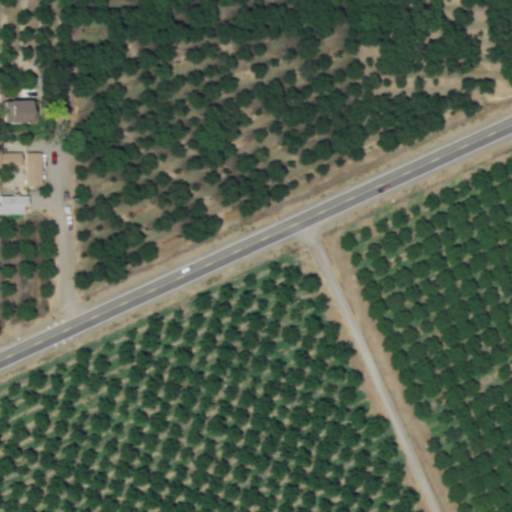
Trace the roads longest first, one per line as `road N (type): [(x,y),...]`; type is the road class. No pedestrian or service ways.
road 1 (secondary): [(0,359),(511,123)]
road 2 (residential): [(436,511),(304,220)]
